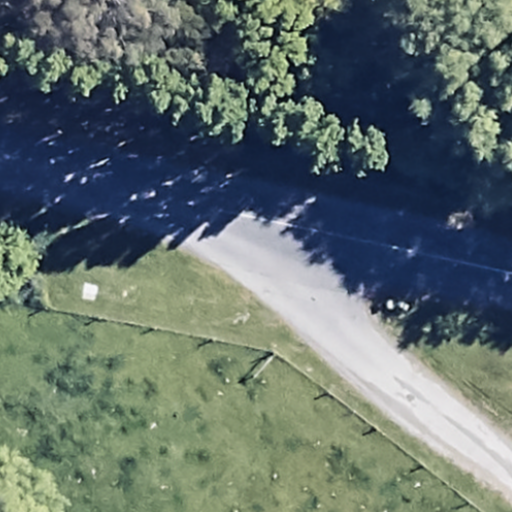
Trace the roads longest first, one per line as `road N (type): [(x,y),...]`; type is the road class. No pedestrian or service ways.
road 1 (unclassified): [(253,214),(279,273),(511,471)]
road 2 (unclassified): [(511,273),(253,214)]
road 3 (unclassified): [(253,214),(0,168)]
